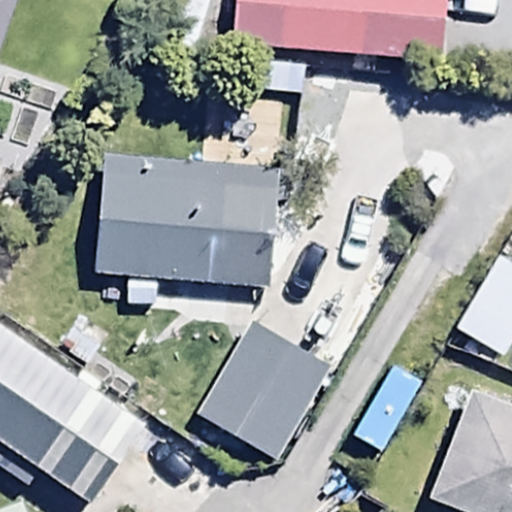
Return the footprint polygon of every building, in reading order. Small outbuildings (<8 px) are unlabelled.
[(215,0),(157,0),(141,45),(194,63),(215,0)] [(444,0),(230,0),(226,52),(438,70),(444,0)] [(0,36),(9,7),(0,4),(0,36)] [(279,180),(100,164),(89,284),(268,300),(279,180)] [(511,274),(497,266),(454,339),(503,368),(511,353),(511,274)] [(330,381),(250,333),(195,424),(275,472),(330,381)] [(101,511),(149,443),(0,338),(0,454),(81,511),(101,511)] [(511,511),(511,414),(470,399),(429,511),(511,511)]
